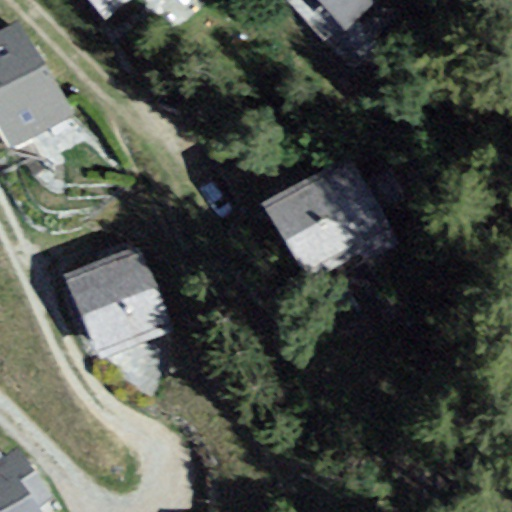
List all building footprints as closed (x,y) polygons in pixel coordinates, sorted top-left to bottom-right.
[(43,0),(70,36),(120,0),(43,0)] [(285,0),(316,44),(380,0),(285,0)] [(20,35),(0,42),(0,152),(59,128),(20,35)] [(369,260),(336,187),(231,234),(264,307),(369,260)] [(153,249),(71,275),(96,352),(178,326),(153,249)]
